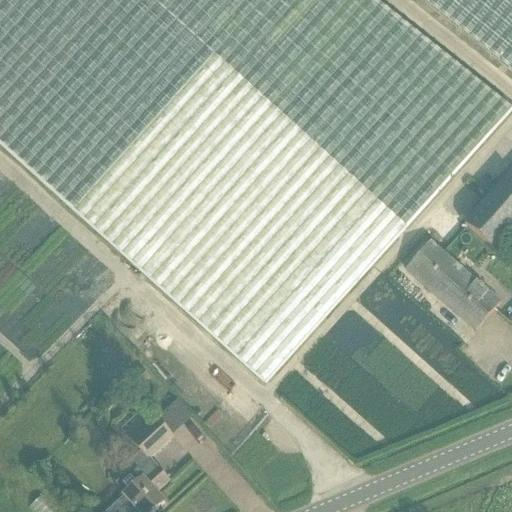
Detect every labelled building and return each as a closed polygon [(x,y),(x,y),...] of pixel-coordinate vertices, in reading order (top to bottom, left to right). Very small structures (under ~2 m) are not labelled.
[(0,0),(0,146),(74,213),(264,385),(406,229),(511,111),(371,0),(0,0)] [(511,0),(421,0),(511,72),(511,0)] [(511,171),(464,226),(496,254),(511,235),(511,171)] [(407,273),(461,320),(476,333),(500,304),(454,264),(463,253),(453,245),(444,255),(432,245),(407,273)] [(117,340),(109,348),(127,368),(135,360),(117,340)] [(142,389),(151,379),(142,371),(124,389),(144,409),(153,401),(142,389)] [(185,438),(202,422),(185,404),(168,420),(185,438)] [(155,421),(131,443),(140,453),(148,461),(172,439),(155,421)] [(124,499),(110,511),(156,511),(165,505),(156,495),(169,483),(157,470),(148,461),(140,453),(127,466),(142,483),(124,499)] [(200,506),(204,511),(215,511),(222,508),(213,496),(200,506)]
